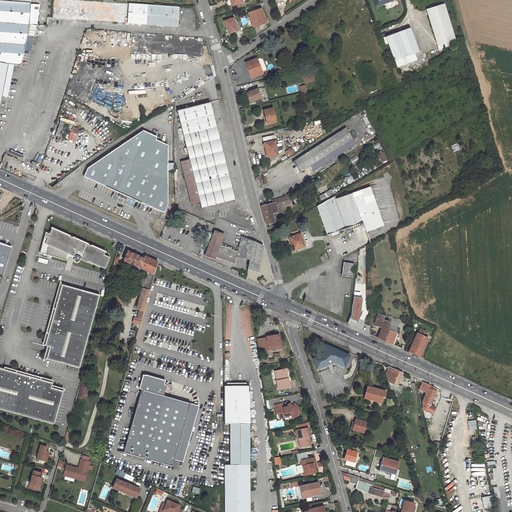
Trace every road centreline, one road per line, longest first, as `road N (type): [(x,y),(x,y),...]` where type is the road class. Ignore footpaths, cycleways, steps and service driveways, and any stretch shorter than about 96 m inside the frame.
road 1 (primary): [(0,179),(285,308)]
road 2 (residential): [(222,66),(285,308)]
road 3 (primary): [(285,308),(511,410)]
road 4 (residential): [(347,511),(285,308)]
road 5 (track): [(128,308),(84,441),(59,447)]
road 6 (unknown): [(14,118),(45,109),(67,23)]
